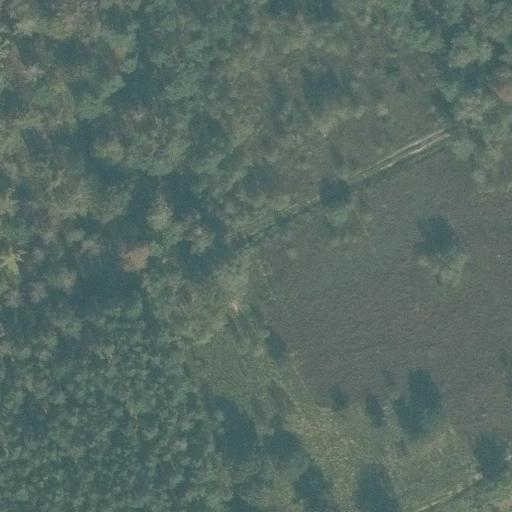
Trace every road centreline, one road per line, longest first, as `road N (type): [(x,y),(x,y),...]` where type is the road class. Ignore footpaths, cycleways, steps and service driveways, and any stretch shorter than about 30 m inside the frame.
road 1 (track): [(115,293),(511,99)]
road 2 (track): [(39,0),(115,293),(0,324)]
